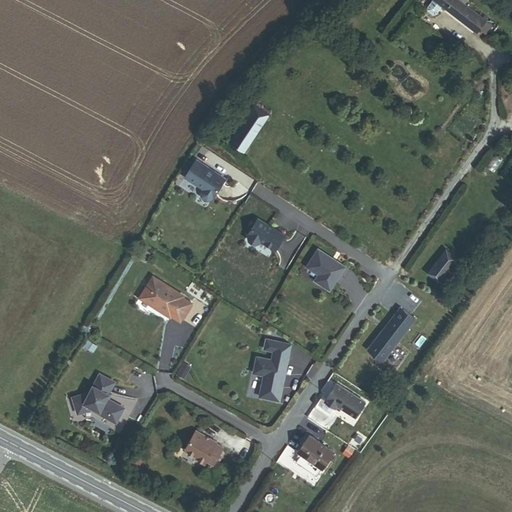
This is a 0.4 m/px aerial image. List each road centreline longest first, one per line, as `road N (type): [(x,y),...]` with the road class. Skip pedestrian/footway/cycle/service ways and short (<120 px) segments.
road 1 (residential): [(494,124),(233,511)]
road 2 (secondary): [(143,511),(12,442)]
